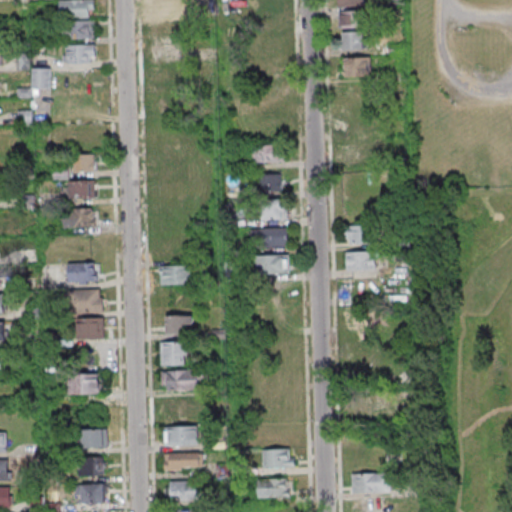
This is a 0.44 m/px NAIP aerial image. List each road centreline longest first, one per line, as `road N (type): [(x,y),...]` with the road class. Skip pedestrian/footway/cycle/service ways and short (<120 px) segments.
road 1 (residential): [(323,511),(307,0)]
road 2 (residential): [(138,511),(123,0)]
